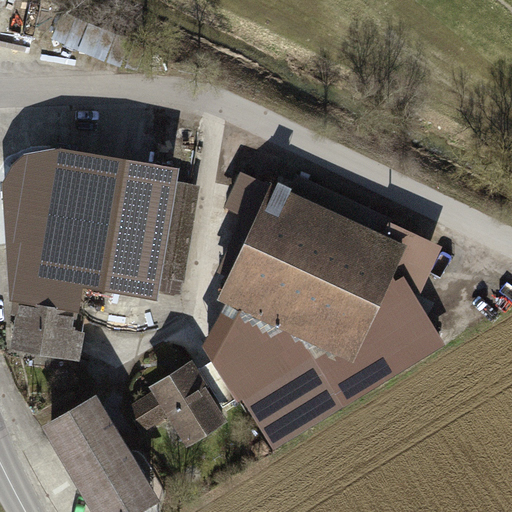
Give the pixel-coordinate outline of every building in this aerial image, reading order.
[(154,291),(173,172),(53,154),(40,154),(32,157),(25,161),(18,166),(14,172),(10,178),(8,186),(13,243),(27,245),(23,268),(82,278),(154,291)] [(225,296),(354,355),(408,236),(390,228),(386,237),(275,187),(225,296)] [(82,278),(23,268),(17,298),(18,301),(25,301),(18,341),(80,352),(86,316),(83,310),(75,309),(82,278)] [(189,436),(222,416),(199,380),(185,388),(178,377),(159,389),(160,390),(130,408),(144,429),(174,411),(189,436)] [(53,429),(102,511),(119,511),(152,493),(99,403),(53,429)]
